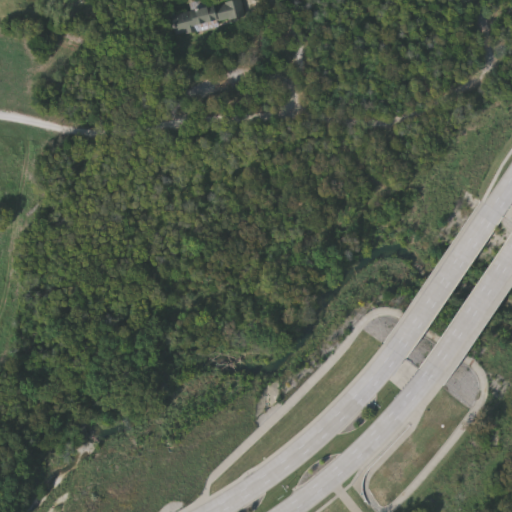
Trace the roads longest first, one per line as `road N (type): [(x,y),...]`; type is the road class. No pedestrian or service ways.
road 1 (primary): [(406,339),(325,431),(249,491),(208,511)]
road 2 (primary): [(287,511),(378,438),(438,366)]
road 3 (primary): [(496,212),(406,339)]
road 4 (primary): [(438,366),(511,262)]
